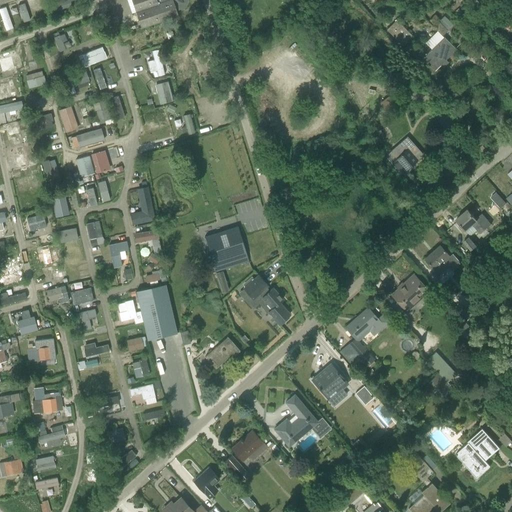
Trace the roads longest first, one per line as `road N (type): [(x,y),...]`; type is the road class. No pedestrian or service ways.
road 1 (unclassified): [(311,325),(205,0)]
road 2 (residential): [(311,325),(105,511)]
road 3 (residential): [(511,141),(311,325)]
